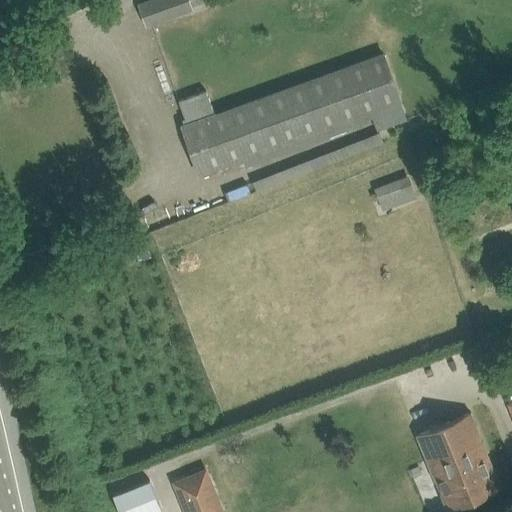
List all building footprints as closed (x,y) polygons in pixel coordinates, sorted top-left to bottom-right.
[(188,0),(143,0),(137,3),(145,26),(192,9),(188,0)] [(187,118),(189,124),(182,127),(198,174),(400,103),(384,56),(215,115),(206,91),(179,101),(185,118),(187,118)] [(374,188),(383,211),(416,199),(408,176),(374,188)] [(471,413),(416,435),(447,509),(501,486),(471,413)] [(187,511),(205,511),(204,509),(218,503),(205,471),(175,483),(187,511)]
